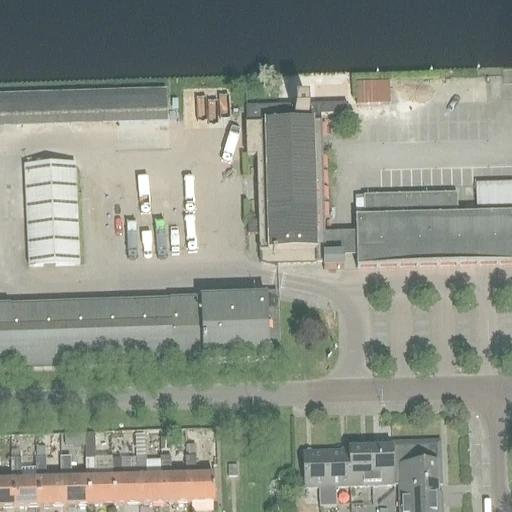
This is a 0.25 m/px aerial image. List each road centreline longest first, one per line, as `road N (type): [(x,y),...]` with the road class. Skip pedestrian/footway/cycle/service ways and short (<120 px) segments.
road 1 (unclassified): [(0,405),(353,393)]
road 2 (unknown): [(182,271),(180,204),(149,164),(60,136),(19,147),(0,168)]
road 3 (unclassified): [(353,393),(349,287),(511,281)]
road 4 (unclassified): [(353,393),(494,387)]
road 5 (unclassified): [(494,387),(499,511)]
